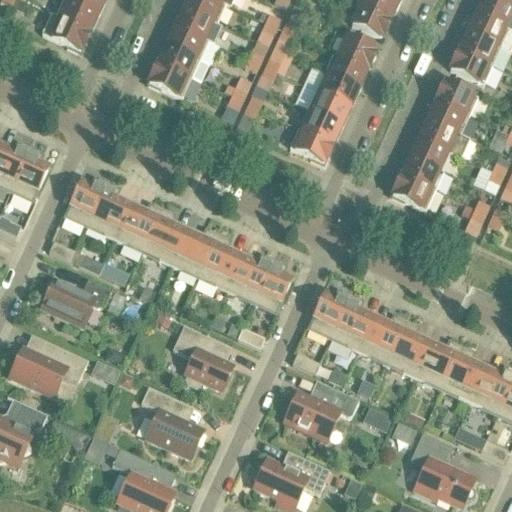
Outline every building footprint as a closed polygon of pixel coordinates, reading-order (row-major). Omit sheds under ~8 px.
[(2,0),(0,4),(0,6),(11,11),(15,2),(10,0),(2,0)] [(104,0),(62,0),(64,1),(64,2),(97,17),(104,0)] [(205,0),(188,0),(183,12),(216,27),(225,9),(205,0)] [(205,0),(225,9),(225,8),(221,6),(223,0),(205,0)] [(277,0),(274,8),(285,13),(290,0),(277,0)] [(387,0),(359,0),(355,8),(389,23),(397,5),(387,0)] [(511,12),(483,0),(475,18),(508,34),(509,33),(511,25),(511,12)] [(511,0),(483,0),(511,12),(511,0)] [(51,18),(88,36),(97,17),(64,2),(55,20),(51,18)] [(335,29),(351,26),(347,6),(331,9),(335,29)] [(389,23),(355,8),(355,9),(360,11),(351,29),(380,42),(389,23)] [(183,12),(174,31),(208,46),(208,45),(204,43),(211,26),(216,28),(216,27),(183,12)] [(88,36),(51,18),(41,39),(67,51),(66,52),(78,58),(88,36)] [(269,18),(265,27),(276,32),(280,23),(269,18)] [(475,18),(467,36),(500,52),(500,51),(509,55),(511,49),(511,34),(509,33),(508,34),(475,18)] [(286,26),(282,34),(293,39),(297,31),(286,26)] [(265,27),(261,35),(272,40),(276,32),(265,27)] [(174,31),(166,49),(199,64),(208,46),(174,31)] [(289,48),(293,39),(282,34),(278,43),(289,48)] [(467,36),(458,55),(491,71),(500,52),(467,36)] [(333,58),(332,58),(366,74),(375,54),(346,41),(337,60),(333,58)] [(257,45),(248,63),(260,69),(268,51),(257,45)] [(166,49),(157,68),(191,83),(199,64),(166,49)] [(273,53),(268,63),(264,71),(276,77),(280,68),(284,58),(273,53)] [(491,71),(458,55),(449,75),(482,90),(491,71)] [(332,58),(324,77),(357,92),(366,74),(332,58)] [(255,78),(260,69),(248,63),(244,72),(255,78)] [(191,83),(157,68),(147,90),(160,95),(160,94),(181,103),(191,83)] [(276,77),(264,71),(261,80),(272,85),(276,77)] [(324,77),(315,96),(349,111),(357,92),(324,77)] [(225,98),(231,101),(242,106),(251,87),(240,81),(235,92),(229,89),(225,98)] [(444,86),(435,106),(468,121),(477,102),(444,86)] [(315,96),(307,114),(340,129),(349,111),(315,96)] [(247,109),(259,114),(263,105),(251,100),(247,109)] [(238,115),(242,106),(231,101),(226,110),(238,115)] [(435,106),(426,124),(460,140),(468,121),(435,106)] [(247,109),(243,118),(255,123),(259,114),(247,109)] [(307,114),(298,133),(332,148),(340,129),(307,114)] [(426,124),(418,143),(451,158),(460,140),(426,124)] [(501,136),(508,139),(511,140),(511,130),(505,127),(501,136)] [(332,148),(298,133),(289,153),(310,163),(309,164),(322,170),(332,148)] [(455,156),(466,163),(475,148),(464,141),(455,156)] [(418,143),(409,161),(443,177),(443,176),(439,174),(446,157),(451,159),(451,158),(418,143)] [(0,149),(0,192),(9,197),(30,153),(17,147),(13,156),(0,149)] [(30,153),(9,197),(31,207),(48,172),(38,167),(42,159),(30,153)] [(409,161),(401,180),(434,195),(443,177),(409,161)] [(495,167),(491,176),(503,181),(507,173),(495,167)] [(499,190),(503,181),(491,176),(487,185),(499,190)] [(434,195),(401,180),(391,202),(403,208),(404,206),(425,216),(434,195)] [(64,222),(86,233),(106,188),(94,183),(90,191),(80,187),(64,222)] [(106,188),(86,233),(114,245),(130,210),(115,203),(119,194),(106,188)] [(478,205),(474,214),(486,219),(490,210),(478,205)] [(130,210),(114,245),(142,258),(162,214),(150,208),(146,217),(130,210)] [(495,212),(491,221),(502,226),(506,217),(495,212)] [(162,214),(142,258),(169,271),(186,235),(170,228),(174,220),(162,214)] [(486,219),(474,214),(470,223),(481,228),(486,219)] [(498,236),(502,226),(491,221),(487,230),(498,236)] [(15,242),(20,231),(10,226),(4,237),(15,242)] [(186,235),(169,271),(197,284),(218,239),(205,234),(201,242),(186,235)] [(218,239),(197,284),(225,296),(241,261),(226,254),(230,245),(218,239)] [(75,256),(53,246),(48,257),(70,267),(75,256)] [(241,261),(225,296),(253,309),(273,265),(261,259),(257,268),(241,261)] [(85,260),(79,271),(98,280),(103,269),(85,260)] [(273,265),(253,309),(275,319),(291,284),(281,279),(285,271),(273,265)] [(121,276),(116,288),(124,292),(130,280),(121,276)] [(104,311),(111,295),(87,284),(82,296),(54,284),(41,314),(82,332),(91,312),(96,314),(104,311)] [(142,292),(137,302),(149,307),(153,297),(142,292)] [(307,334),(329,345),(350,300),(337,295),(333,303),(324,299),(307,334)] [(350,300),(329,345),(357,357),(374,322),(358,315),(362,306),(350,300)] [(191,322),(193,317),(191,312),(186,310),(182,318),(191,322)] [(166,331),(170,323),(159,318),(155,326),(166,331)] [(224,324),(214,320),(209,331),(219,336),(224,324)] [(374,322),(357,357),(385,370),(405,326),(393,320),(389,329),(374,322)] [(405,326),(385,370),(413,383),(429,347),(414,340),(418,332),(405,326)] [(221,396),(232,371),(206,359),(213,345),(183,331),(172,355),(191,364),(184,379),(187,380),(185,385),(186,389),(195,393),(199,391),(201,387),(221,396)] [(264,342),(242,332),(237,343),(259,353),(264,342)] [(78,386),(87,366),(43,346),(37,360),(23,353),(9,382),(53,402),(63,379),(78,386)] [(429,347),(413,383),(440,396),(461,351),(449,346),(445,354),(429,347)] [(104,362),(121,370),(126,358),(110,350),(104,362)] [(461,351),(440,396),(468,409),(485,373),(469,366),(473,357),(461,351)] [(319,367),(297,357),(292,368),(314,378),(319,367)] [(112,388),(118,374),(112,371),(105,385),(112,388)] [(485,373),(468,409),(496,421),(511,386),(511,374),(504,371),(500,380),(485,373)] [(332,374),(327,385),(340,391),(345,380),(332,374)] [(117,388),(123,391),(132,387),(135,381),(123,376),(117,388)] [(316,385),(308,402),(297,397),(294,404),(291,402),(283,419),(286,420),(283,427),(326,447),(339,417),(347,421),(351,420),(358,404),(316,385)] [(511,386),(496,421),(511,428),(511,386)] [(363,389),(359,399),(369,404),(374,394),(363,389)] [(173,404),(148,392),(140,408),(158,417),(146,444),(189,464),(203,435),(166,419),(173,404)] [(41,432),(46,420),(14,405),(7,419),(5,419),(0,420),(0,468),(17,470),(22,459),(30,456),(27,448),(34,435),(41,432)] [(396,423),(403,426),(407,417),(400,414),(396,423)] [(91,441),(107,448),(111,438),(96,431),(91,441)] [(73,435),(68,445),(73,455),(81,458),(89,442),(73,435)] [(471,494),(475,483),(445,470),(452,453),(422,439),(412,461),(425,467),(413,496),(435,506),(437,503),(456,511),(462,511),(466,504),(469,504),(472,503),(474,499),(473,496),(471,494)] [(486,444),(481,455),(503,465),(508,454),(486,444)] [(115,462),(119,453),(107,448),(103,456),(115,462)] [(157,471),(119,453),(115,462),(111,470),(130,479),(116,508),(121,510),(120,511),(167,511),(174,498),(149,486),(157,471)] [(318,500),(329,476),(298,461),(291,476),(266,464),(263,472),(258,470),(252,483),(257,485),(253,493),(277,505),(275,510),(279,511),(293,511),(303,493),(318,500)] [(360,499),(369,503),(374,493),(364,489),(360,499)]
